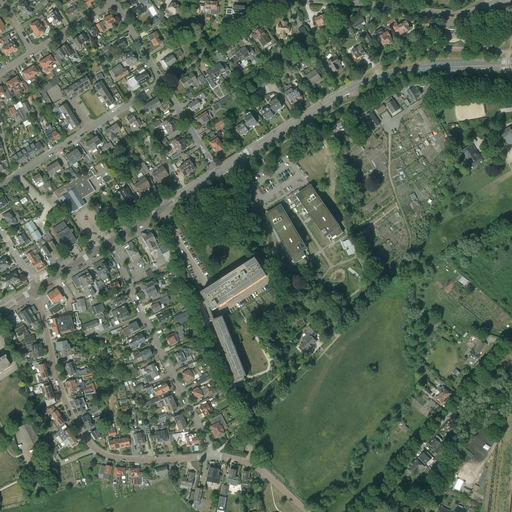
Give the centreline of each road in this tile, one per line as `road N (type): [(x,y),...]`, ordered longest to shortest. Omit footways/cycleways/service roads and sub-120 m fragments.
road 1 (residential): [(213,456),(126,459),(95,449),(70,415),(32,291)]
road 2 (tertiary): [(216,172),(358,85),(449,66)]
road 3 (residential): [(213,456),(107,243)]
road 4 (unclassified): [(360,511),(511,342)]
road 5 (secondary): [(489,5),(457,14),(311,0)]
road 6 (tertiary): [(107,243),(216,172)]
